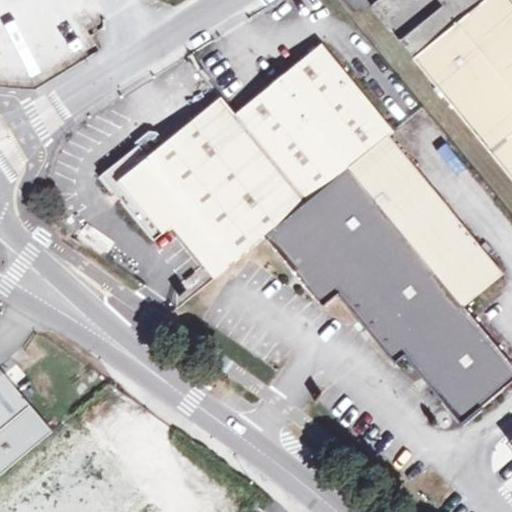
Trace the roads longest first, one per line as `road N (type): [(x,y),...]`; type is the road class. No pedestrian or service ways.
road 1 (tertiary): [(154,375),(335,511)]
road 2 (tertiary): [(154,375),(0,223)]
road 3 (tertiary): [(0,288),(154,375)]
road 4 (unclassified): [(223,0),(96,83)]
road 5 (unclassified): [(0,172),(96,83)]
